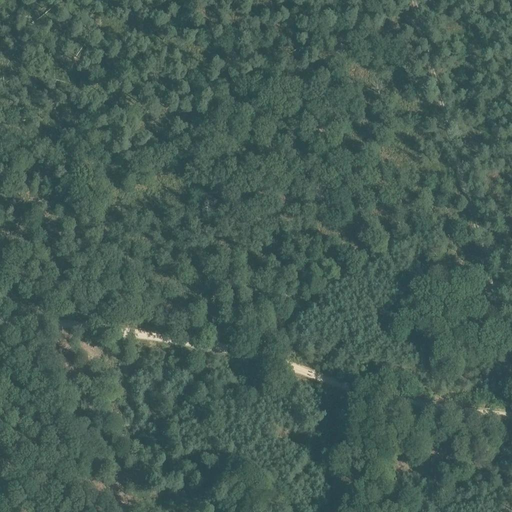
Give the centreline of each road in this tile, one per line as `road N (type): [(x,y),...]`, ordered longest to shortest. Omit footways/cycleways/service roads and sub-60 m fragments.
road 1 (track): [(511,418),(361,392),(208,345),(0,321)]
road 2 (track): [(511,384),(409,0)]
